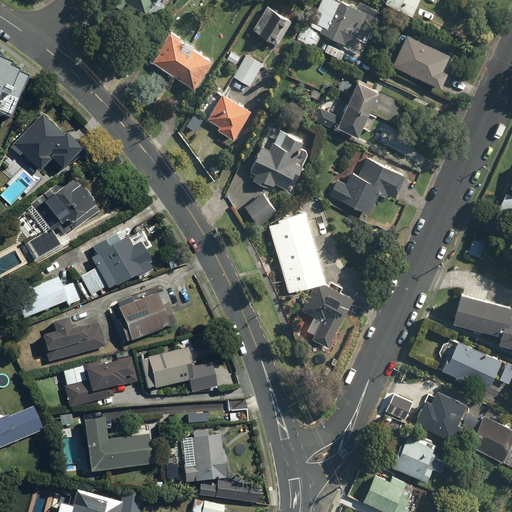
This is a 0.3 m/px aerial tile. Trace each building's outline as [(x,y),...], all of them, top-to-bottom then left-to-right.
[(114,0),(125,6),(127,0),(128,0),(148,11),(154,0),(114,0)] [(276,0),(272,0),(253,28),(277,44),(298,15),(276,0)] [(361,25),(368,10),(344,0),(317,0),(300,39),(317,47),(324,31),(340,38),(338,44),(360,54),(371,30),(361,25)] [(388,0),(387,2),(415,13),(420,0),(388,0)] [(197,87),(215,59),(170,31),(158,52),(160,53),(155,61),(197,87)] [(452,53),(406,32),(402,41),(405,42),(395,64),(443,86),(450,70),(445,68),(452,53)] [(246,53),(234,76),(251,85),(263,62),(246,53)] [(316,119),(352,135),(353,132),(361,135),(364,129),(369,131),(374,119),(370,117),(382,88),(374,85),(375,81),(362,75),(344,117),(321,107),(316,119)] [(231,146),(252,109),(225,93),(210,119),(221,125),(219,130),(223,132),(219,139),(231,146)] [(0,109),(0,153),(17,117),(0,109)] [(10,146),(16,152),(8,160),(19,170),(27,160),(38,170),(50,158),(61,168),(81,146),(65,130),(63,133),(42,113),(10,146)] [(278,183),(292,190),(304,164),(295,159),(305,138),(282,128),(271,150),(263,146),(252,170),(257,173),(253,180),(274,190),(278,183)] [(407,173),(369,154),(360,174),(353,170),(347,182),(339,178),(332,194),(370,213),(381,192),(394,199),(407,173)] [(55,184),(22,209),(28,216),(18,224),(27,237),(39,228),(43,233),(49,229),(58,241),(97,211),(72,178),(59,188),(55,184)] [(511,192),(508,190),(501,207),(511,211),(511,192)] [(265,191),(246,207),(261,224),(280,209),(265,191)] [(316,284),(328,281),(308,209),(279,217),(280,220),(272,222),(290,291),(316,284)] [(153,216),(135,225),(140,234),(158,224),(153,216)] [(80,274),(89,294),(107,286),(107,288),(148,268),(131,233),(119,239),(113,228),(89,240),(97,257),(91,260),(94,267),(80,274)] [(57,277),(14,294),(24,318),(65,301),(66,304),(78,300),(71,282),(61,286),(57,277)] [(328,281),(316,284),(303,308),(316,315),(309,329),(316,333),(313,338),(329,346),(355,297),(341,289),(343,285),(333,280),(332,283),(328,281)] [(511,299),(462,287),(454,318),(475,324),(473,332),(481,334),(484,325),(502,329),(500,339),(511,342),(511,299)] [(118,307),(113,309),(127,341),(174,322),(161,289),(134,299),(132,294),(116,301),(118,307)] [(47,362),(103,347),(97,323),(83,326),(82,323),(70,326),(67,316),(52,320),(55,330),(40,334),(47,362)] [(470,380),(489,389),(503,355),(460,337),(454,350),(451,349),(443,368),(457,374),(455,378),(468,383),(470,380)] [(190,345),(139,357),(147,390),(193,378),(190,365),(195,364),(190,345)] [(69,405),(112,395),(110,387),(123,384),(123,385),(136,382),(129,356),(102,362),(101,359),(81,364),(85,380),(64,386),(69,405)] [(511,375),(511,359),(508,358),(500,378),(509,382),(511,375)] [(424,424),(452,436),(454,431),(458,433),(463,421),(460,420),(469,399),(440,387),(424,424)] [(413,401),(394,392),(383,416),(389,418),(393,411),(406,417),(413,401)] [(0,445),(42,428),(31,404),(1,417),(0,414),(0,445)] [(511,425),(484,413),(481,418),(469,413),(461,430),(474,436),(471,443),(511,461),(511,425)] [(82,419),(89,470),(153,462),(149,433),(106,438),(103,417),(82,419)] [(180,437),(184,481),(226,477),(221,433),(210,434),(210,429),(191,431),(192,436),(180,437)] [(393,465),(428,478),(433,464),(443,467),(448,455),(434,450),(437,440),(410,430),(406,442),(402,440),(393,465)] [(166,464),(166,478),(177,478),(176,463),(166,464)] [(364,499),(398,511),(406,511),(409,504),(416,507),(424,485),(393,473),(391,478),(375,472),(364,499)] [(229,480),(228,496),(237,497),(239,481),(229,480)] [(225,486),(205,484),(204,495),(224,497),(225,486)] [(122,489),(119,500),(73,487),(65,511),(138,511),(143,495),(122,489)] [(221,511),(224,504),(195,498),(192,511),(194,511),(221,511)]
